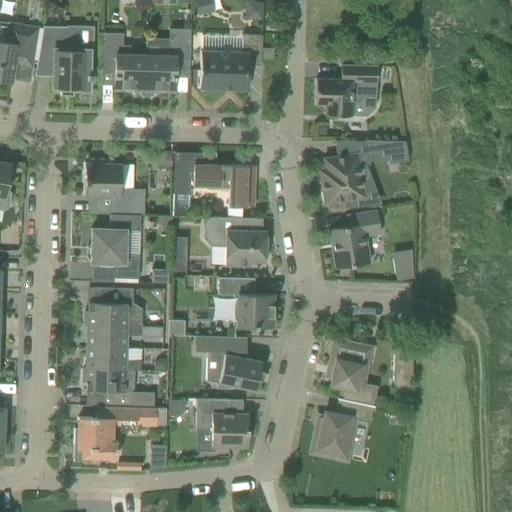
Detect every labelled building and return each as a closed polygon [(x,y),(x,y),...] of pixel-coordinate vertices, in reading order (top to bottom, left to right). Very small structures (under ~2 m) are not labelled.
[(210,0),(193,0),(197,16),(213,13),(210,0)] [(263,3),(245,1),(244,20),(262,21),(263,3)] [(0,80),(11,83),(14,61),(31,64),(37,28),(8,24),(8,25),(0,23),(0,80)] [(37,58),(49,58),(49,77),(53,77),(52,88),(60,89),(59,96),(73,96),(73,90),(88,90),(88,80),(89,80),(89,75),(88,75),(89,28),(42,27),(37,58)] [(145,56),(144,91),(148,91),(150,94),(158,94),(160,92),(174,92),(175,71),(186,71),(186,73),(188,73),(189,53),(189,36),(190,28),(169,27),(169,36),(168,47),(161,47),(160,56),(145,56)] [(113,91),(128,91),(130,93),(137,93),(139,91),(144,91),(145,56),(129,55),(129,46),(122,46),(122,34),(101,34),(101,50),(100,70),(102,70),(102,69),(114,69),(113,91)] [(219,89),(247,90),(247,66),(260,66),(261,36),(241,35),(241,53),(200,52),(199,69),(199,89),(202,89),(202,93),(219,94),(219,89)] [(272,60),(273,49),(261,49),(261,60),(272,60)] [(375,97),(376,66),(340,65),(340,80),(315,79),(314,105),(324,106),(324,116),(350,117),(351,102),(359,103),(366,97),(375,97)] [(388,165),(407,162),(404,142),(364,141),(366,158),(376,156),(377,161),(387,160),(388,165)] [(173,152),(171,215),(188,216),(189,193),(190,193),(190,186),(192,186),(228,187),(227,206),(233,207),(253,207),(254,167),(203,165),(203,153),(192,153),(174,152),(173,152)] [(157,153),(157,166),(170,167),(170,157),(170,153),(157,153)] [(324,169),(319,170),(320,178),(324,204),(344,201),(345,212),(365,209),(363,197),(356,154),(343,156),(323,159),(324,169)] [(84,164),(83,197),(111,198),(110,213),(109,213),(109,215),(139,216),(143,216),(143,210),(144,190),(132,189),(133,165),(120,165),(103,165),(103,161),(89,160),(89,164),(84,164)] [(10,164),(0,162),(0,210),(3,211),(9,207),(10,192),(8,192),(6,192),(10,164)] [(328,230),(334,269),(338,269),(339,272),(349,270),(348,267),(369,264),(365,244),(364,237),(379,234),(376,212),(346,216),(348,227),(328,230)] [(124,256),(125,231),(139,232),(139,216),(109,215),(108,229),(91,229),(90,263),(113,264),(113,279),(133,279),(138,280),(138,256),(124,256)] [(203,217),(203,239),(210,247),(220,247),(225,247),(224,266),(250,266),(250,262),(264,262),(264,257),(268,257),(268,246),(265,246),(265,232),(261,232),(240,231),(241,218),(212,217),(203,217)] [(160,219),(160,227),(171,227),(171,219),(160,219)] [(411,251),(393,253),(397,280),(413,278),(411,251)] [(169,271),(169,276),(185,277),(186,265),(181,261),(170,261),(169,271)] [(151,270),(151,284),(169,285),(169,276),(169,271),(151,270)] [(233,295),(232,327),(272,328),(273,295),(253,294),(253,279),(217,278),(217,295),(233,295)] [(84,311),(84,325),(87,325),(135,327),(135,326),(141,326),(141,310),(132,303),(132,289),(126,289),(92,288),(92,303),(87,303),(87,311),(84,311)] [(183,335),(184,320),(168,319),(168,335),(183,335)] [(86,347),(125,348),(126,336),(141,336),(141,326),(135,326),(135,327),(84,325),(84,326),(87,326),(86,347)] [(152,337),(161,337),(161,327),(152,327),(152,337)] [(232,385),(235,386),(254,390),(260,362),(243,358),(243,353),(245,353),(246,338),(195,337),(194,352),(223,353),(216,384),(216,389),(231,389),(232,385)] [(337,399),(374,407),(374,406),(373,406),(377,387),(362,383),(366,364),(361,362),(364,347),(334,340),(325,379),(331,380),(330,385),(344,388),(342,400),(337,399)] [(86,347),(85,369),(134,370),(134,371),(139,371),(140,361),(125,361),(125,348),(86,347)] [(392,390),(411,390),(412,351),(393,350),(392,390)] [(154,366),(154,372),(165,372),(165,361),(158,361),(154,366)] [(83,369),(82,383),(85,383),(85,391),(103,392),(102,406),(129,407),(129,395),(133,392),(133,379),(134,371),(134,370),(85,369),(83,369)] [(210,447),(246,448),(247,414),(227,414),(227,400),(195,399),(195,429),(211,429),(210,447)] [(374,407),(337,399),(337,400),(341,401),(338,415),(324,412),(323,418),(317,416),(311,447),(319,449),(318,455),(337,459),(338,453),(347,455),(354,420),(369,423),(372,407),(374,408),(374,407)] [(168,402),(167,418),(177,418),(183,412),(183,402),(168,402)] [(74,429),(73,444),(76,444),(76,461),(91,462),(91,458),(116,459),(116,442),(111,442),(112,425),(155,426),(155,423),(156,408),(151,408),(129,407),(102,406),(95,406),(95,418),(77,418),(77,429),(74,429)] [(155,423),(155,426),(165,426),(165,408),(156,408),(155,423)] [(389,415),(388,424),(403,425),(404,416),(389,415)] [(149,445),(148,471),(164,469),(164,446),(149,445)]
